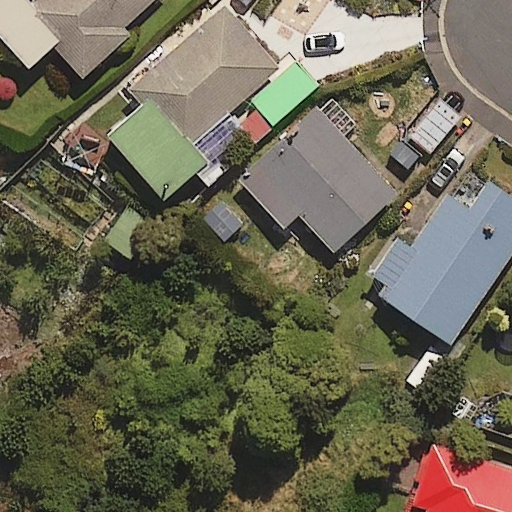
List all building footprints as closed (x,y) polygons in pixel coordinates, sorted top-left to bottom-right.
[(145,0),(0,0),(0,30),(27,61),(52,38),(81,70),(128,29),(122,22),(145,0)] [(163,192),(243,125),(256,140),(321,84),(293,50),(279,62),(227,0),(223,0),(125,83),(139,100),(108,127),(163,192)] [(459,114),(439,96),(408,131),(428,149),(459,114)] [(394,189),(317,103),(239,174),(282,222),(298,207),(332,245),(394,189)] [(511,246),(511,191),(486,174),(468,200),(449,187),(412,241),(397,231),(365,277),(450,336),(511,246)] [(452,356),(430,341),(406,377),(428,392),(452,356)] [(511,511),(511,464),(432,439),(412,499),(426,503),(422,511),(511,511)]
